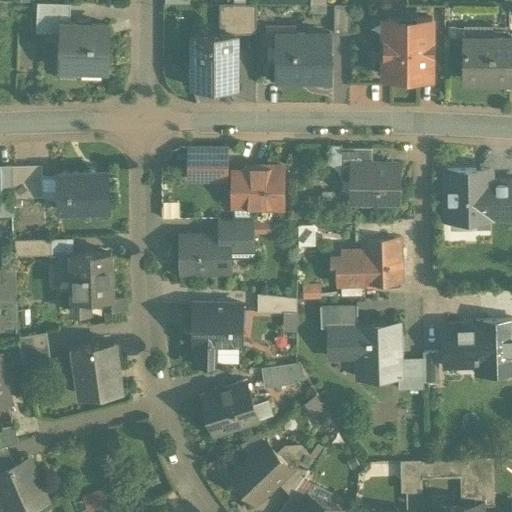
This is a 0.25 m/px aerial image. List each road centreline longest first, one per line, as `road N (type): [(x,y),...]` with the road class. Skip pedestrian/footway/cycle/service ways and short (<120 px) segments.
road 1 (residential): [(210,511),(171,445),(159,403),(146,316),(143,123)]
road 2 (residential): [(143,123),(511,131)]
road 3 (residential): [(0,126),(143,123)]
road 4 (residential): [(143,123),(146,0)]
